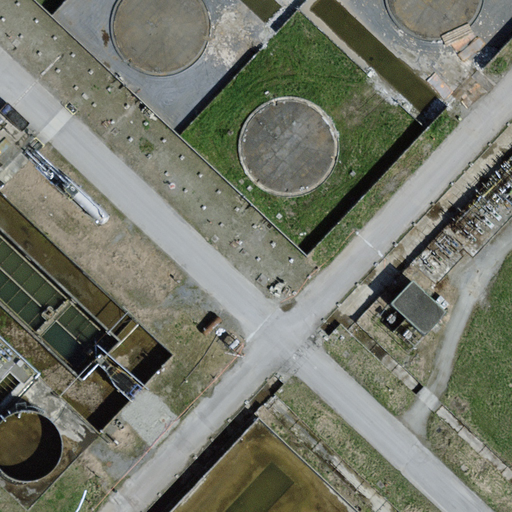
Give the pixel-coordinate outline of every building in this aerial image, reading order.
[(191,74),(204,63),(213,49),(216,32),(214,17),(207,2),(205,0),(128,0),(126,2),(119,17),(117,32),(121,49),(129,63),(142,74),(158,79),(175,79),(191,74)] [(466,33),(479,22),(487,8),(488,0),(393,0),(395,8),(404,22),(417,33),(433,39),(450,39),(466,33)] [(319,192),(332,181),(341,167),(344,150),(342,135),(335,121),(324,109),(310,102),(295,99),(279,102),(265,109),(254,121),(247,135),(245,150),(249,167),(257,181),(270,192),(286,198),(303,198),(319,192)] [(0,198),(0,341),(99,434),(173,354),(0,198)] [(412,279),(391,300),(424,331),(444,310),(412,279)] [(0,477),(2,480),(14,485),(28,486),(41,481),(51,473),(57,461),(59,448),(56,435),(50,425),(40,417),(29,413),(17,413),(5,417),(0,421),(0,477)]
